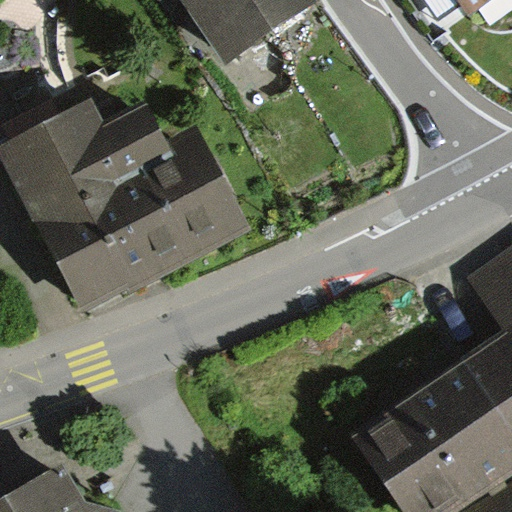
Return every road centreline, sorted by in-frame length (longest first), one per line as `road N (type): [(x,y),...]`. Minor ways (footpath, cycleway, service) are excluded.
road 1 (residential): [(487,204),(249,310),(0,397)]
road 2 (unclassified): [(487,204),(353,0)]
